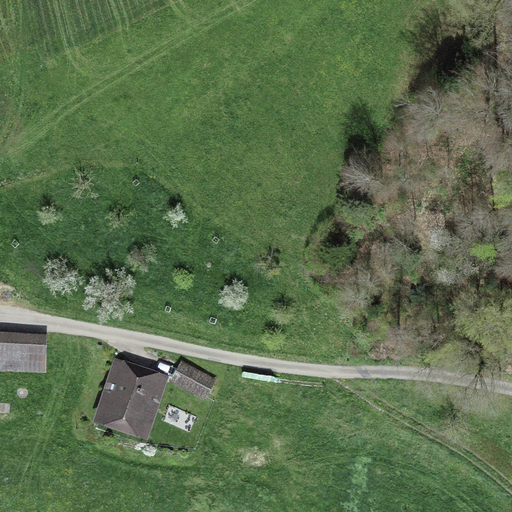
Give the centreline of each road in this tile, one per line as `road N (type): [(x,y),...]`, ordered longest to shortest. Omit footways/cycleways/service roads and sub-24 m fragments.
road 1 (unclassified): [(0,315),(270,365),(511,382)]
road 2 (track): [(305,368),(434,438),(511,496)]
